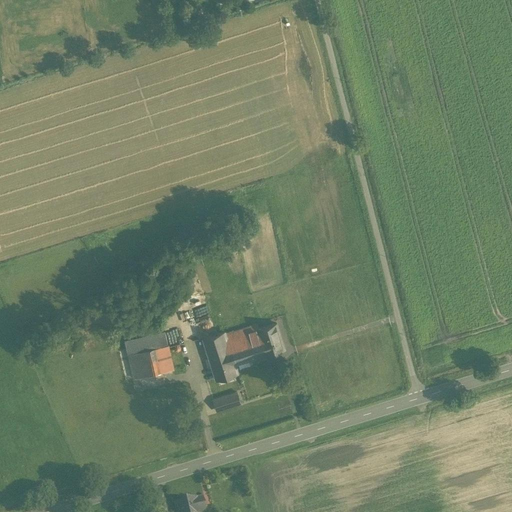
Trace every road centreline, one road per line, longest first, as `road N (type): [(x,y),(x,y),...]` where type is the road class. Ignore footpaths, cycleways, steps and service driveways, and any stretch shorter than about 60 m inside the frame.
road 1 (residential): [(318,0),(417,397)]
road 2 (tertiary): [(49,511),(417,397)]
